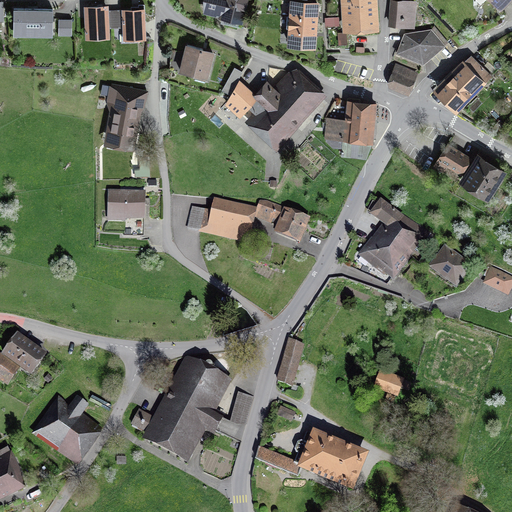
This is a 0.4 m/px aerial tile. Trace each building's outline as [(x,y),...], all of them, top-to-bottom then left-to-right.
[(203,0),(199,17),(240,27),(247,0),(203,0)] [(511,0),(486,0),(500,14),(511,2),(511,0)] [(291,16),(316,17),(317,3),(292,1),(291,16)] [(390,24),(413,26),(415,3),(392,1),(390,24)] [(346,28),(376,26),(375,3),(371,3),(345,4),(346,28)] [(86,7),(87,37),(108,36),(107,26),(107,11),(106,6),(86,7)] [(14,35),(52,35),(52,9),(14,9),(14,35)] [(123,10),(124,42),(138,41),(138,37),(144,37),(142,10),(123,10)] [(121,11),(107,11),(107,26),(121,26),(121,11)] [(315,31),(316,17),(291,16),(290,29),(315,31)] [(325,18),(326,26),(337,25),(337,17),(325,18)] [(72,19),(59,19),(58,36),(71,36),(72,19)] [(314,45),(315,31),(290,29),(289,44),(314,45)] [(415,60),(430,57),(444,45),(431,30),(405,34),(397,53),(415,60)] [(346,33),(338,33),(339,43),(346,42),(346,33)] [(180,75),(209,83),(216,55),(187,47),(180,75)] [(173,50),(172,65),(181,66),(183,51),(173,50)] [(437,90),(455,108),(482,81),(486,84),(493,77),(471,55),(437,90)] [(415,72),(398,65),(389,84),(407,92),(415,72)] [(240,83),(224,107),(275,157),(326,97),(298,71),(278,93),(265,82),(252,94),(240,83)] [(106,76),(95,74),(93,83),(105,84),(106,76)] [(130,144),(141,91),(112,85),(110,100),(116,101),(108,140),(130,144)] [(377,103),(351,102),(349,119),(325,120),(324,141),(332,151),(340,152),(339,158),(366,160),(374,143),(377,103)] [(222,117),(211,112),(208,121),(219,125),(222,117)] [(438,157),(459,170),(467,158),(447,145),(438,157)] [(502,172),(478,157),(462,180),(486,196),(502,172)] [(108,217),(144,218),(145,194),(109,193),(108,217)] [(379,231),(410,254),(421,238),(430,244),(435,237),(384,200),(374,213),(386,222),(379,231)] [(199,231),(247,241),(252,216),(253,209),(215,201),(213,211),(204,209),(199,231)] [(306,217),(267,202),(260,201),(257,210),(253,209),(252,216),(256,216),(270,222),(272,217),(280,220),(275,231),(297,239),(306,217)] [(410,254),(379,231),(362,255),(393,277),(410,254)] [(432,266),(455,284),(469,266),(446,248),(432,266)] [(425,272),(413,263),(404,275),(417,284),(425,272)] [(483,284),(508,296),(511,287),(511,278),(491,268),(483,284)] [(3,355),(31,374),(43,357),(15,338),(3,355)] [(292,386),(304,345),(289,339),(278,380),(292,386)] [(0,376),(7,382),(16,369),(0,358),(0,376)] [(223,379),(192,363),(152,438),(183,455),(200,422),(233,440),(242,423),(235,425),(207,410),(223,379)] [(401,381),(380,373),(374,387),(397,396),(400,388),(407,390),(411,381),(402,378),(401,381)] [(253,397),(238,393),(230,422),(242,423),(246,423),(253,397)] [(57,398),(31,436),(78,468),(102,433),(79,416),(86,406),(75,398),(69,407),(57,398)] [(295,413),(281,407),(278,415),(292,420),(295,413)] [(153,419),(139,412),(133,424),(146,431),(153,419)] [(364,456),(307,432),(303,441),(301,441),(298,442),(295,449),(296,453),(298,453),(294,463),(351,487),(364,456)] [(284,458),(259,448),(256,459),(279,469),(284,458)] [(0,470),(0,505),(28,493),(15,463),(0,470)]
